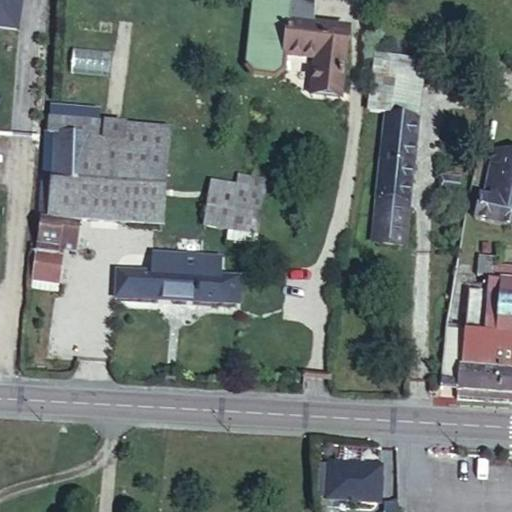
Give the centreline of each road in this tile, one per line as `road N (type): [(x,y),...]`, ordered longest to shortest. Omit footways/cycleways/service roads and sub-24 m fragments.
road 1 (secondary): [(511,429),(0,400)]
road 2 (unknown): [(418,423),(417,509),(481,511)]
